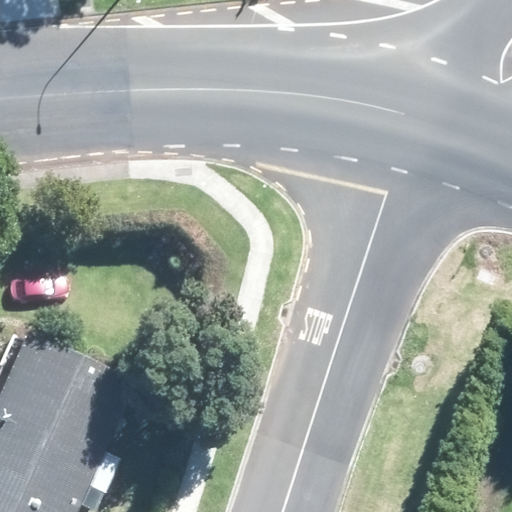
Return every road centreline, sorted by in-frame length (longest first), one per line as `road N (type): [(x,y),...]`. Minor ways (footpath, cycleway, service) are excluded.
road 1 (tertiary): [(430,123),(271,90),(0,97)]
road 2 (unclassified): [(276,511),(366,221),(430,123)]
